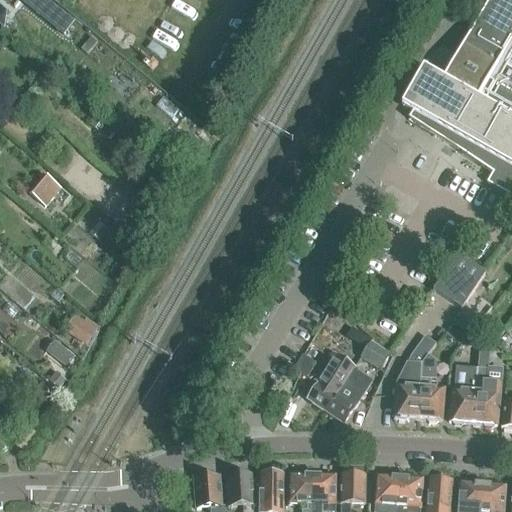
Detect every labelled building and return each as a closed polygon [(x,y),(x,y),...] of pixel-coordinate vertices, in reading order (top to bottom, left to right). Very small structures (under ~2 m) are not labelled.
[(43,0),(26,0),(23,5),(62,37),(73,24),(43,0)] [(418,127),(416,131),(409,143),(437,159),(436,161),(511,203),(511,0),(491,0),(463,52),(457,49),(449,64),(430,78),(425,76),(421,73),(401,109),(405,111),(415,117),(411,124),(418,127)] [(189,137),(176,153),(188,163),(201,148),(189,137)] [(144,174),(160,188),(167,180),(151,166),(144,174)] [(37,205),(43,209),(58,191),(45,180),(29,199),(37,205)] [(150,184),(140,196),(157,210),(167,197),(150,184)] [(455,258),(431,294),(460,314),(484,278),(455,258)] [(83,324),(73,340),(85,348),(96,330),(84,323),(83,324)] [(452,325),(445,335),(460,348),(468,338),(452,325)] [(417,422),(422,364),(429,353),(430,351),(434,347),(424,339),(411,358),(395,388),(392,420),(395,420),(398,423),(404,424),(407,421),(409,422),(417,422)] [(311,343),(293,370),(306,378),(323,351),(311,343)] [(65,368),(74,357),(56,344),(48,355),(65,368)] [(370,345),(360,361),(379,372),(388,357),(370,345)] [(441,424),(443,392),(429,391),(431,369),(432,361),(434,356),(429,353),(422,364),(417,422),(426,423),(428,426),(435,426),(438,424),(440,424),(441,424)] [(324,413),(345,383),(354,369),(333,354),(319,375),(323,378),(307,401),(324,413)] [(449,425),(472,427),(477,372),(455,371),(453,393),(451,393),(449,425)] [(486,373),(477,372),(472,427),(496,429),(500,384),(486,383),(486,373)] [(56,374),(48,383),(58,391),(66,383),(56,374)] [(345,383),(324,413),(343,426),(363,395),(345,383)] [(42,384),(33,394),(48,407),(57,397),(42,384)] [(511,404),(504,404),(501,431),(511,432),(511,404)] [(280,511),(282,478),(259,477),(257,511),(280,511)] [(226,480),(228,510),(242,509),(242,511),(251,511),(250,478),(226,480)] [(310,511),(311,507),(311,478),(288,478),(288,507),(300,507),(300,511),(310,511)] [(311,478),(311,507),(310,511),(321,511),(322,507),(334,508),(335,479),(311,478)] [(349,511),(349,507),(363,508),(364,479),(340,478),(339,511),(349,511)] [(374,507),(386,508),(385,511),(395,511),(396,509),(399,481),(376,479),(374,507)] [(192,482),(194,511),(202,511),(208,511),(218,511),(216,480),(192,482)] [(399,481),(396,509),(395,511),(418,511),(419,511),(421,483),(399,481)] [(448,511),(451,485),(427,483),(424,511),(448,511)] [(479,511),(481,487),(459,485),(456,511),(479,511)] [(481,487),(479,511),(501,511),(504,490),(481,487)]
